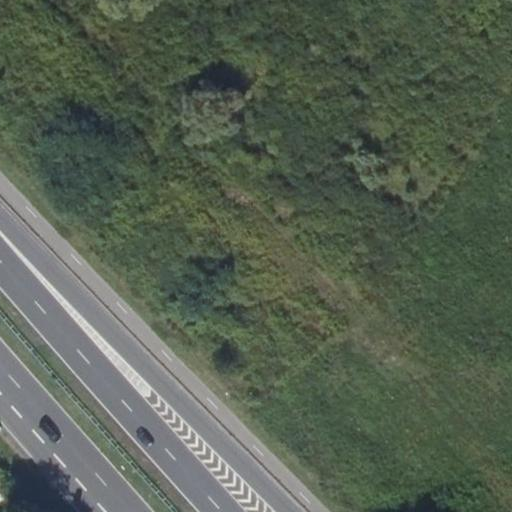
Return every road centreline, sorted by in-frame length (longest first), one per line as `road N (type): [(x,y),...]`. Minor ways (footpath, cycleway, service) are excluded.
road 1 (primary): [(279,511),(0,222)]
road 2 (primary): [(225,511),(0,258)]
road 3 (primary): [(0,365),(130,511)]
road 4 (primary): [(0,372),(99,511)]
